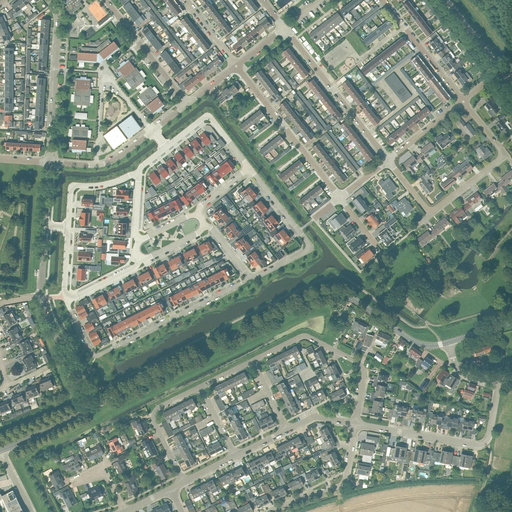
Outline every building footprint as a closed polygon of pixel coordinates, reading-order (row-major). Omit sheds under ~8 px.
[(21,9),(26,5),(21,0),(19,0),(16,3),(21,9)] [(32,9),(28,3),(30,1),(29,0),(21,0),(26,5),(30,11),(32,9)] [(58,0),(63,6),(64,6),(70,15),(71,14),(82,5),(83,5),(78,0),(81,0),(58,0)] [(100,0),(97,0),(91,5),(101,18),(109,12),(100,0)] [(127,12),(132,7),(131,5),(134,3),(131,0),(129,2),(127,4),(123,7),(127,12)] [(205,9),(211,5),(206,0),(201,4),(205,9)] [(248,8),(254,4),(250,0),(248,0),(244,3),(248,8)] [(354,8),(359,4),(355,0),(353,0),(350,3),(354,8)] [(172,10),(177,6),(173,1),(168,5),(172,10)] [(406,11),(412,6),(408,1),(402,6),(406,11)] [(21,9),(16,3),(11,6),(13,8),(10,11),(14,16),(17,14),(18,14),(20,13),(18,11),(21,9)] [(354,8),(350,3),(344,7),(349,12),(351,10),(353,13),(356,11),(354,8)] [(253,14),(254,13),(258,10),(254,4),(248,8),(253,14)] [(209,14),(215,10),(211,5),(205,9),(209,14)] [(138,10),(134,6),(132,7),(127,12),(131,17),(139,10),(138,10)] [(176,15),(177,14),(181,11),(177,6),(172,10),(176,15)] [(411,16),(416,12),(412,6),(406,11),(411,16)] [(349,12),(344,7),(339,11),(343,16),(346,14),(348,17),(351,15),(349,12)] [(134,21),(140,17),(138,14),(140,12),(139,10),(131,17),(134,21)] [(213,19),(219,15),(215,10),(209,14),(213,19)] [(415,21),(420,17),(416,12),(411,16),(415,21)] [(338,24),(343,20),(337,13),(332,16),(338,24)] [(99,26),(109,18),(111,17),(109,14),(97,23),(99,26)] [(138,26),(142,23),(144,22),(143,21),(146,20),(142,15),(140,17),(134,21),(138,26)] [(217,24),(223,20),(219,15),(213,19),(217,24)] [(334,28),(338,24),(332,16),(328,20),(334,28)] [(162,23),(156,17),(152,20),(154,23),(156,22),(159,26),(159,25),(162,23)] [(184,26),(190,22),(185,17),(180,21),(184,26)] [(419,26),(424,22),(420,17),(415,21),(419,26)] [(47,20),(47,18),(43,18),(43,19),(41,19),(41,27),(49,27),(49,20),(47,20)] [(227,21),(225,19),(223,20),(217,24),(221,30),(227,25),(225,23),(227,21)] [(271,25),(267,20),(263,23),(261,21),(259,22),(265,30),(271,25)] [(329,32),(334,28),(328,20),(323,24),(329,32)] [(387,30),(392,26),(388,20),(383,24),(387,30)] [(188,31),(194,27),(190,22),(184,26),(188,31)] [(259,34),(265,30),(259,22),(259,23),(258,24),(259,26),(255,29),(259,34)] [(423,31),(428,27),(424,22),(419,26),(423,31)] [(324,35),(329,32),(323,24),(318,28),(324,35)] [(382,34),(387,30),(383,24),(378,28),(382,34)] [(226,35),(229,32),(231,31),(227,25),(221,30),(226,35)] [(6,27),(0,30),(0,32),(1,36),(9,33),(11,32),(9,26),(6,27)] [(146,36),(152,31),(148,26),(142,31),(146,36)] [(192,36),(198,32),(194,27),(188,31),(192,36)] [(255,29),(253,27),(248,31),(254,39),(259,34),(255,29)] [(372,42),(377,38),(373,33),(373,32),(369,27),(365,30),(368,33),(366,35),(368,37),(372,42)] [(427,37),(432,32),(428,27),(423,31),(427,37)] [(319,39),(324,35),(318,28),(313,31),(319,39)] [(377,38),(382,34),(378,28),(373,32),(373,33),(377,38)] [(150,41),(156,36),(152,31),(146,36),(150,41)] [(244,38),(248,43),(254,39),(248,31),(245,33),(247,36),(244,38)] [(315,43),(319,39),(313,31),(309,35),(315,43)] [(196,41),(202,37),(198,32),(192,36),(196,41)] [(7,43),(12,41),(9,33),(1,36),(4,42),(6,41),(7,43)] [(236,40),(233,35),(231,33),(225,38),(227,40),(230,38),(234,43),(230,45),(236,52),(242,48),(236,40)] [(429,43),(433,48),(439,44),(436,39),(439,36),(437,34),(434,36),(431,38),(433,41),(429,43)] [(153,46),(160,41),(156,36),(150,41),(153,46)] [(242,48),(248,43),(244,38),(242,36),(239,38),(236,40),(242,48)] [(200,47),(206,42),(202,37),(196,41),(198,44),(196,46),(198,49),(200,47)] [(367,46),(372,42),(368,37),(366,38),(362,41),(367,46)] [(401,47),(402,46),(406,43),(402,38),(397,42),(401,47)] [(111,43),(108,39),(98,47),(99,48),(97,50),(94,49),(94,48),(81,47),(81,53),(78,52),(77,62),(96,63),(95,63),(95,61),(100,61),(104,58),(105,59),(105,60),(119,49),(114,41),(111,43)] [(176,42),(175,40),(170,44),(173,47),(175,46),(178,49),(180,47),(176,42)] [(447,40),(444,42),(451,51),(453,49),(447,40)] [(157,51),(161,48),(164,46),(160,41),(153,46),(157,51)] [(442,41),(439,44),(433,48),(437,54),(441,51),(443,54),(449,49),(447,47),(442,41)] [(204,52),(206,51),(210,48),(206,42),(200,47),(204,52)] [(396,51),(401,47),(397,42),(391,46),(396,51)] [(390,55),(396,51),(391,46),(386,50),(390,55)] [(287,57),(292,53),(288,48),(283,52),(287,57)] [(164,60),(170,55),(171,55),(167,49),(164,51),(160,55),(164,60)] [(445,56),(441,59),(445,64),(454,57),(450,52),(451,52),(449,49),(443,54),(445,56)] [(385,59),(390,55),(386,50),(381,54),(385,59)] [(291,63),(296,58),(292,53),(287,57),(291,63)] [(380,63),(385,59),(381,54),(376,58),(380,63)] [(168,65),(175,59),(171,55),(170,55),(164,60),(168,65)] [(218,58),(216,55),(213,58),(215,61),(212,63),(216,68),(223,63),(218,58)] [(416,66),(421,62),(417,57),(412,61),(416,66)] [(455,65),(453,62),(456,60),(454,57),(445,64),(449,69),(453,67),(455,69),(461,64),(464,62),(462,60),(455,65)] [(295,68),(300,64),(296,58),(291,63),(295,68)] [(371,62),(375,67),(380,63),(376,58),(371,62)] [(172,69),(179,64),(175,59),(168,65),(172,69)] [(135,68),(128,60),(125,62),(124,61),(122,63),(142,88),(143,87),(142,86),(144,84),(143,82),(146,80),(144,78),(146,76),(141,70),(139,72),(136,68),(135,68)] [(46,70),(46,63),(38,62),(38,70),(40,70),(40,72),(43,72),(43,70),(46,70)] [(371,62),(366,66),(370,71),(372,74),(377,70),(375,67),(371,62)] [(420,71),(425,67),(421,62),(416,66),(420,71)] [(142,88),(122,63),(119,65),(120,66),(117,68),(124,77),(123,78),(127,82),(124,84),(129,90),(131,88),(133,90),(136,88),(137,90),(140,88),(141,89),(142,88)] [(211,72),(216,68),(212,63),(207,67),(211,72)] [(176,74),(179,71),(182,69),(179,64),(172,69),(176,74)] [(299,73),(304,69),(300,64),(295,68),(297,70),(294,72),(296,75),(299,73)] [(461,64),(455,69),(457,71),(453,74),(457,79),(463,75),(459,69),(462,67),(461,64)] [(207,67),(205,65),(199,69),(201,72),(201,71),(205,77),(211,72),(207,67)] [(365,75),(370,71),(366,66),(361,70),(365,75)] [(424,76),(429,72),(425,67),(420,71),(424,76)] [(303,78),(304,77),(308,74),(304,69),(299,73),(303,78)] [(259,79),(264,75),(260,70),(255,74),(259,79)] [(200,81),(205,77),(201,71),(201,72),(195,76),(200,81)] [(428,82),(433,77),(429,72),(424,76),(428,82)] [(463,75),(457,79),(461,85),(465,82),(467,84),(472,80),(471,78),(466,72),(463,75)] [(297,86),(301,82),(295,74),(291,77),(297,86)] [(193,78),(191,75),(188,78),(194,86),(200,81),(195,76),(193,78)] [(263,85),(268,80),(264,75),(259,79),(263,85)] [(37,85),(45,86),(45,78),(43,78),(43,77),(37,77),(37,83),(37,85)] [(82,105),(83,77),(80,77),(80,78),(76,78),(76,89),(75,89),(74,94),(71,94),(71,102),(74,102),(74,105),(77,105),(77,107),(81,108),(81,105),(82,105)] [(93,103),(93,96),(90,96),(91,90),(90,90),(90,79),(86,79),(86,77),(83,77),(82,105),(82,108),(86,108),(86,106),(90,106),(90,103),(93,103)] [(432,87),(437,83),(433,77),(428,82),(432,87)] [(188,78),(182,83),(188,90),(194,86),(189,80),(188,78)] [(311,89),(317,85),(313,79),(307,84),(311,89)] [(267,90),(272,86),(268,80),(263,85),(267,90)] [(346,90),(351,86),(347,80),(342,85),(346,90)] [(232,96),(238,91),(237,90),(241,86),(237,81),(232,84),(233,85),(228,90),(232,96)] [(436,92),(441,88),(437,83),(432,87),(436,92)] [(315,94),(321,90),(317,85),(311,89),(315,94)] [(152,88),(150,86),(147,88),(146,86),(143,88),(143,87),(142,88),(160,111),(162,109),(161,108),(164,106),(158,97),(159,96),(157,94),(159,92),(154,86),(152,88)] [(271,95),(276,91),(272,86),(267,90),(271,95)] [(350,95),(355,91),(351,86),(346,90),(350,95)] [(160,111),(142,88),(141,89),(142,90),(139,92),(140,94),(138,96),(139,98),(137,100),(142,106),(144,104),(146,106),(147,106),(153,114),(157,112),(158,113),(160,111)] [(228,100),(233,96),(232,96),(228,90),(227,88),(221,93),(222,94),(217,98),(220,102),(221,103),(226,99),(227,99),(228,100)] [(440,97),(445,93),(441,88),(436,92),(440,97)] [(319,99),(325,95),(321,90),(315,94),(319,99)] [(275,100),(279,97),(280,96),(276,91),(271,95),(275,100)] [(354,100),(359,96),(355,91),(350,95),(354,100)] [(444,102),(449,98),(445,93),(440,97),(444,102)] [(323,104),(329,100),(325,95),(319,99),(323,104)] [(358,105),(363,101),(359,96),(354,100),(358,105)] [(492,116),(496,113),(499,111),(494,104),(495,103),(490,96),(485,100),(488,103),(486,105),(490,111),(488,112),(492,116)] [(307,101),(305,102),(308,106),(309,108),(311,106),(313,104),(312,103),(309,99),(307,101)] [(283,102),(279,106),(283,111),(289,106),(287,104),(289,103),(286,100),(285,101),(283,102)] [(328,109),(333,105),(329,100),(323,104),(328,109)] [(362,110),(367,106),(363,101),(358,105),(362,110)] [(287,116),(293,112),(291,109),(293,107),(291,104),(291,105),(283,111),(287,116)] [(332,115),(337,110),(333,105),(328,109),(332,115)] [(366,115),(371,111),(367,106),(362,110),(366,115)] [(425,117),(430,113),(426,107),(421,111),(425,117)] [(259,119),(260,119),(264,115),(260,110),(255,114),(259,119)] [(334,121),(337,119),(341,115),(337,110),(332,115),(329,116),(332,119),(334,121)] [(370,121),(375,116),(371,111),(366,115),(370,121)] [(420,121),(425,117),(421,111),(416,115),(420,121)] [(291,121),(297,117),(293,112),(287,116),(291,121)] [(500,116),(496,119),(499,123),(496,124),(504,134),(510,130),(504,123),(506,122),(504,119),(506,117),(505,115),(504,113),(501,116),(500,115),(500,116)] [(254,123),(259,119),(255,114),(249,118),(254,123)] [(141,128),(131,115),(126,119),(119,125),(117,127),(117,126),(110,132),(109,131),(104,136),(113,149),(119,145),(119,144),(126,139),(128,137),(128,138),(135,132),(141,128)] [(415,125),(420,121),(416,115),(411,119),(415,125)] [(374,126),(379,122),(375,116),(370,121),(374,126)] [(295,126),(301,122),(297,117),(291,121),(295,126)] [(248,127),(254,123),(249,118),(244,122),(248,127)] [(408,121),(406,118),(403,120),(406,123),(410,129),(415,125),(411,119),(408,121)] [(342,132),(344,131),(344,130),(349,126),(345,121),(340,125),(342,128),(340,130),(342,132)] [(465,125),(462,121),(458,125),(461,129),(464,132),(469,139),(472,136),(475,133),(468,123),(465,125)] [(42,129),(42,123),(35,122),(34,130),(40,130),(40,129),(42,129)] [(243,132),(248,127),(244,122),(239,126),(243,132)] [(299,131),(305,127),(301,122),(295,126),(299,131)] [(405,133),(410,129),(406,123),(401,127),(405,133)] [(79,127),(79,124),(76,124),(76,126),(72,126),(72,129),(69,129),(68,136),(71,137),(71,140),(72,140),(72,151),(76,151),(76,152),(79,153),(80,127),(79,127)] [(85,127),(85,125),(81,125),(81,127),(80,127),(79,153),(81,153),(82,151),(86,151),(86,141),(87,141),(88,138),(91,138),(91,130),(88,130),(88,127),(85,127)] [(345,138),(348,136),(353,131),(349,126),(344,130),(344,131),(346,133),(343,136),(345,138)] [(303,136),(309,132),(305,127),(299,131),(303,136)] [(400,137),(405,133),(401,127),(395,131),(400,137)] [(352,141),(357,137),(353,131),(348,136),(352,141)] [(394,141),(400,137),(395,131),(390,136),(394,141)] [(308,142),(311,138),(313,137),(309,132),(303,136),(308,142)] [(204,133),(199,137),(202,141),(206,146),(206,145),(210,142),(211,143),(215,140),(211,134),(207,137),(204,133)] [(332,140),(326,133),(319,138),(321,141),(326,137),(330,142),(332,140)] [(456,138),(452,133),(449,136),(447,134),(443,137),(441,135),(435,139),(440,146),(442,149),(449,143),(456,138)] [(279,144),(284,140),(279,135),(274,139),(279,144)] [(389,145),(394,141),(390,136),(385,140),(389,145)] [(357,137),(352,141),(356,146),(362,142),(357,137)] [(220,138),(217,141),(222,148),(225,145),(220,138)] [(273,149),(279,144),(274,139),(269,143),(273,149)] [(195,140),(191,143),(194,147),(198,152),(202,149),(203,150),(207,146),(206,145),(206,146),(202,141),(199,144),(195,140)] [(360,151),(366,147),(362,142),(356,146),(360,151)] [(273,149),(269,143),(264,147),(268,153),(273,149)] [(316,153),(321,148),(317,143),(312,147),(316,153)] [(422,160),(429,155),(428,153),(435,148),(434,148),(430,143),(420,151),(422,153),(419,156),(422,160)] [(481,145),(479,143),(472,148),(474,151),(476,149),(479,154),(481,155),(484,159),(491,154),(488,149),(486,151),(481,145),(482,145),(481,145)] [(187,146),(182,150),(186,154),(189,159),(190,158),(194,155),(194,156),(198,153),(199,153),(198,152),(194,147),(190,150),(187,146)] [(263,157),(268,153),(264,147),(259,151),(263,157)] [(370,152),(366,147),(360,151),(364,156),(370,152)] [(320,158),(325,153),(321,148),(316,153),(320,158)] [(368,161),(374,157),(370,152),(364,156),(368,161)] [(179,153),(174,156),(177,161),(181,165),(185,162),(186,163),(190,160),(190,159),(190,158),(189,159),(186,154),(182,157),(179,153)] [(324,163),(330,159),(325,153),(320,158),(324,163)] [(422,160),(419,156),(415,159),(413,156),(403,164),(407,170),(408,169),(412,175),(414,173),(415,172),(412,168),(415,166),(422,160)] [(170,159),(166,163),(169,167),(173,172),(173,171),(177,168),(178,169),(182,166),(181,165),(177,161),(174,163),(170,159)] [(328,168),(334,164),(330,159),(324,163),(328,168)] [(229,160),(225,163),(230,170),(234,167),(229,160)] [(298,170),(299,169),(303,165),(299,160),(294,164),(298,170)] [(459,164),(452,169),(454,172),(457,176),(461,174),(462,176),(472,168),(469,164),(468,163),(466,160),(460,165),(459,164)] [(230,170),(225,163),(223,161),(219,165),(220,167),(226,174),(230,170)] [(293,174),(298,170),(294,164),(289,168),(293,174)] [(338,169),(334,164),(328,168),(332,173),(338,169)] [(162,166),(157,169),(161,174),(164,178),(165,178),(169,175),(169,176),(173,173),(174,172),(173,171),(173,172),(169,167),(165,170),(162,166)] [(216,170),(221,177),(226,174),(220,167),(216,170)] [(336,178),(342,174),(340,172),(343,169),(341,167),(338,169),(332,173),(336,178)] [(288,178),(293,174),(289,168),(284,172),(288,178)] [(217,180),(221,177),(216,170),(212,173),(217,180)] [(503,181),(499,183),(506,192),(508,190),(505,186),(510,183),(508,181),(511,178),(511,170),(511,171),(511,170),(501,178),(503,181)] [(210,171),(203,177),(207,182),(210,180),(213,184),(217,180),(212,173),(210,171)] [(154,172),(149,176),(152,180),(152,181),(154,183),(154,182),(156,185),(160,181),(162,184),(166,181),(166,180),(165,178),(164,178),(161,174),(157,176),(154,172)] [(283,182),(288,178),(284,172),(279,177),(283,182)] [(445,190),(455,182),(453,179),(457,176),(454,172),(447,178),(448,179),(441,184),(445,190)] [(427,194),(432,190),(430,187),(431,185),(427,180),(430,178),(426,173),(423,175),(418,179),(421,183),(419,184),(427,194)] [(340,183),(346,179),(342,174),(336,178),(340,183)] [(196,182),(198,184),(203,191),(208,188),(205,184),(207,182),(203,177),(196,182)] [(397,188),(388,178),(383,182),(382,180),(378,183),(381,187),(383,189),(388,195),(386,197),(388,200),(393,196),(391,193),(397,188)] [(494,184),(483,192),(487,196),(488,197),(494,192),(495,194),(500,190),(503,194),(506,192),(499,183),(495,186),(494,184)] [(199,194),(203,191),(198,184),(194,187),(199,194)] [(199,194),(194,187),(192,185),(188,189),(189,191),(195,198),(199,194)] [(318,195),(319,194),(323,191),(319,185),(314,189),(318,195)] [(151,186),(147,190),(152,197),(158,194),(151,186)] [(245,197),(253,191),(249,186),(244,190),(242,187),(237,192),(239,194),(241,193),(245,197)] [(352,201),(361,213),(368,207),(360,196),(364,192),(361,188),(353,194),(356,198),(352,201)] [(313,199),(318,195),(314,189),(309,193),(313,199)] [(128,199),(129,191),(125,191),(125,190),(120,190),(117,190),(116,198),(114,198),(114,201),(121,202),(121,199),(128,199)] [(189,191),(185,194),(191,201),(195,198),(189,191)] [(248,206),(254,202),(252,200),(256,196),(253,191),(245,197),(248,202),(246,203),(248,206)] [(313,199),(309,193),(303,198),(308,203),(310,206),(315,202),(313,199)] [(471,213),(475,210),(474,209),(482,203),(480,202),(482,200),(480,197),(477,193),(467,201),(469,203),(465,206),(471,213)] [(191,201),(185,194),(181,198),(183,201),(186,205),(191,201)] [(171,199),(172,202),(177,210),(182,207),(179,203),(183,201),(181,198),(179,195),(171,199)] [(82,198),(81,205),(89,206),(89,209),(90,209),(101,210),(104,210),(105,196),(100,196),(99,205),(92,204),(93,199),(89,199),(89,198),(86,198),(86,199),(83,199),(82,198)] [(302,207),(308,203),(303,198),(298,202),(302,207)] [(408,200),(407,201),(404,198),(398,203),(395,200),(390,204),(392,207),(394,206),(401,213),(403,212),(405,214),(413,209),(409,204),(410,203),(408,200)] [(254,202),(248,206),(251,209),(252,207),(256,212),(264,206),(260,201),(256,204),(254,202)] [(172,212),(167,202),(162,204),(167,214),(172,212)] [(167,202),(172,212),(177,210),(172,202),(168,204),(167,202)] [(157,207),(158,209),(162,217),(167,214),(162,204),(157,207)] [(386,207),(392,213),(395,211),(390,204),(386,207)] [(217,220),(226,212),(221,205),(215,209),(217,211),(213,215),(217,220)] [(259,216),(258,218),(260,220),(265,216),(263,214),(267,210),(264,206),(256,212),(259,216)] [(471,213),(465,206),(461,209),(459,206),(449,214),(457,224),(463,220),(463,219),(467,216),(472,216),(473,216),(471,213)] [(113,214),(113,218),(119,219),(119,215),(127,216),(127,212),(128,212),(128,208),(127,208),(116,207),(116,215),(113,214)] [(373,213),(375,211),(373,208),(367,213),(369,215),(365,218),(368,221),(367,222),(370,226),(371,225),(373,228),(376,226),(377,226),(378,226),(377,225),(380,223),(373,213)] [(153,211),(157,219),(162,217),(158,209),(153,211)] [(152,222),(157,219),(153,211),(148,214),(147,212),(145,213),(147,219),(150,217),(152,222)] [(88,213),(80,212),(80,216),(79,216),(79,220),(80,221),(80,225),(88,225),(88,213)] [(226,212),(217,220),(220,224),(225,221),(227,223),(232,219),(230,216),(226,212)] [(346,220),(341,213),(336,217),(334,215),(327,220),(331,226),(333,224),(337,228),(346,220)] [(265,216),(260,220),(265,227),(275,220),(271,215),(267,219),(265,216)] [(397,221),(393,216),(383,225),(386,229),(378,235),(387,246),(395,240),(389,233),(392,230),(389,227),(397,221)] [(436,235),(443,230),(442,229),(449,223),(445,218),(435,226),(436,228),(433,231),(436,235)] [(228,226),(224,229),(226,232),(227,234),(227,233),(228,234),(236,228),(237,226),(234,222),(232,219),(227,223),(228,226)] [(116,226),(116,230),(118,231),(118,234),(126,234),(127,223),(125,223),(125,221),(118,220),(118,223),(119,223),(119,226),(116,226)] [(275,220),(265,227),(271,235),(276,230),(274,228),(279,225),(275,220)] [(344,226),(339,230),(341,232),(342,231),(348,238),(355,232),(350,225),(346,228),(344,226)] [(236,235),(238,237),(243,233),(241,231),(239,232),(236,228),(228,234),(231,239),(236,235)] [(273,237),(275,236),(278,240),(286,234),(282,229),(278,233),(276,230),(271,235),(273,237)] [(87,233),(79,233),(79,236),(78,236),(78,241),(79,241),(89,242),(90,237),(92,237),(92,234),(94,234),(95,230),(87,230),(87,233)] [(436,235),(433,231),(429,234),(427,231),(417,239),(420,243),(423,246),(426,244),(425,242),(428,240),(429,241),(436,235)] [(235,243),(239,248),(249,240),(243,233),(238,237),(240,240),(235,243)] [(286,234),(278,240),(282,245),(280,246),(282,249),(287,245),(285,242),(290,239),(286,234)] [(355,251),(365,244),(359,237),(354,241),(352,239),(346,244),(348,246),(350,245),(355,251)] [(249,252),(254,248),(252,245),(250,246),(247,242),(249,241),(249,240),(239,248),(243,253),(247,249),(249,252)] [(109,245),(109,251),(117,251),(118,248),(125,249),(125,241),(113,241),(113,246),(109,245)] [(204,244),(209,254),(208,252),(213,249),(214,251),(219,249),(212,241),(209,243),(209,241),(204,244)] [(198,252),(201,258),(209,254),(204,244),(199,246),(201,251),(198,252)] [(246,258),(250,262),(258,256),(254,252),(256,250),(260,247),(258,245),(257,245),(254,248),(249,252),(251,254),(246,258)] [(78,251),(77,260),(89,261),(90,252),(93,252),(93,249),(85,248),(85,252),(78,251)] [(193,249),(188,251),(194,261),(201,258),(198,252),(196,253),(193,249)] [(355,255),(355,256),(355,255),(358,259),(360,257),(364,263),(371,258),(373,257),(374,256),(373,255),(374,254),(372,251),(371,252),(368,249),(364,252),(363,250),(363,249),(355,255)] [(194,261),(188,251),(183,254),(186,258),(183,260),(186,265),(189,264),(188,262),(192,259),(193,262),(194,261)] [(280,251),(275,255),(279,260),(283,256),(280,251)] [(124,262),(124,257),(118,257),(118,254),(107,253),(106,260),(108,260),(111,260),(111,264),(119,265),(119,262),(124,262)] [(186,265),(183,260),(180,261),(178,256),(173,259),(177,267),(182,265),(183,267),(186,265)] [(258,256),(250,262),(254,267),(258,264),(262,268),(267,264),(263,259),(261,261),(258,256)] [(168,267),(171,273),(173,272),(172,269),(177,267),(173,259),(168,261),(171,266),(168,267)] [(171,273),(168,267),(165,269),(163,264),(158,267),(163,277),(171,273)] [(77,269),(77,279),(85,280),(85,269),(89,269),(90,266),(83,265),(82,269),(77,269)] [(163,277),(158,267),(153,269),(155,274),(153,275),(156,281),(163,277)] [(225,267),(220,269),(225,279),(230,277),(225,267)] [(220,282),(225,279),(220,269),(221,271),(216,274),(220,282)] [(150,276),(148,272),(143,274),(148,284),(156,281),(153,275),(150,276)] [(148,284),(143,274),(138,277),(140,281),(137,283),(140,288),(143,287),(142,285),(147,282),(148,285),(148,284)] [(216,284),(220,282),(216,274),(212,276),(216,284)] [(211,286),(216,284),(212,276),(207,278),(211,286)] [(206,289),(211,286),(207,278),(202,281),(206,289)] [(128,282),(132,290),(136,288),(138,290),(140,288),(137,283),(135,284),(133,279),(128,282)] [(197,283),(196,281),(191,284),(192,286),(196,294),(201,291),(197,283)] [(201,291),(206,289),(202,281),(197,283),(201,291)] [(125,289),(122,290),(125,296),(128,295),(133,292),(132,290),(128,282),(123,284),(125,289)] [(192,296),(196,294),(192,286),(187,288),(192,296)] [(117,287),(112,290),(116,298),(118,300),(126,298),(125,296),(122,290),(120,292),(117,287)] [(187,299),(192,296),(187,288),(183,291),(187,299)] [(107,298),(110,304),(113,302),(112,300),(116,298),(112,290),(107,292),(110,297),(107,298)] [(177,303),(182,301),(178,293),(177,291),(172,293),(177,303)] [(182,301),(187,299),(183,291),(178,293),(182,301)] [(172,306),(177,303),(172,293),(172,294),(173,296),(168,298),(167,296),(164,297),(167,303),(170,302),(172,306)] [(102,295),(97,297),(101,305),(102,307),(110,304),(107,298),(104,299),(102,295)] [(101,305),(97,297),(92,300),(95,304),(92,306),(95,311),(98,310),(96,308),(101,305)] [(85,310),(83,306),(89,303),(87,298),(78,302),(80,306),(75,308),(78,314),(85,310)] [(161,302),(156,304),(160,312),(165,310),(163,305),(166,304),(163,298),(160,299),(161,302)] [(155,314),(160,312),(156,304),(151,306),(155,314)] [(150,317),(155,314),(151,306),(146,309),(150,317)] [(8,310),(7,308),(5,309),(6,311),(0,314),(0,315),(2,319),(5,318),(6,320),(14,315),(11,309),(8,310)] [(146,319),(150,317),(146,309),(142,311),(146,319)] [(85,310),(78,314),(81,319),(86,317),(87,320),(96,316),(93,311),(87,314),(85,310)] [(141,322),(146,319),(142,311),(137,314),(141,322)] [(132,316),(136,324),(141,322),(137,314),(132,316)] [(7,329),(15,325),(18,323),(14,315),(6,320),(7,322),(4,324),(7,329)] [(96,316),(87,320),(89,323),(84,325),(87,331),(92,329),(100,325),(100,324),(94,328),(92,324),(98,320),(96,316)] [(131,327),(136,324),(132,316),(127,319),(131,327)] [(126,329),(131,327),(127,319),(122,321),(126,329)] [(366,334),(369,327),(366,326),(358,322),(359,321),(355,319),(351,327),(355,328),(355,329),(354,332),(358,333),(359,331),(363,333),(361,335),(364,337),(366,334)] [(121,331),(126,329),(122,321),(117,323),(121,331)] [(117,334),(121,331),(117,323),(113,326),(117,334)] [(342,332),(346,326),(341,323),(337,329),(342,332)] [(10,336),(18,332),(15,325),(7,329),(3,331),(6,335),(9,334),(10,336)] [(100,325),(92,329),(93,332),(89,334),(91,340),(98,336),(96,333),(103,329),(100,325)] [(369,335),(374,326),(372,325),(371,328),(369,327),(366,334),(361,350),(365,351),(366,346),(369,347),(373,336),(369,335)] [(112,336),(117,334),(113,326),(108,328),(107,326),(104,328),(107,333),(109,332),(112,336)] [(376,339),(375,341),(382,345),(383,342),(386,344),(390,337),(379,331),(375,339),(376,339)] [(11,345),(14,343),(22,339),(18,332),(10,336),(11,338),(8,340),(11,345)] [(98,336),(91,340),(94,346),(99,343),(101,346),(109,342),(107,337),(100,340),(98,336)] [(21,348),(29,344),(26,337),(22,339),(14,343),(17,348),(20,346),(21,348)] [(397,343),(395,345),(399,347),(403,350),(404,348),(403,347),(403,346),(406,342),(400,338),(397,342),(396,342),(397,343)] [(359,350),(362,343),(357,340),(354,347),(359,350)] [(22,357),(30,353),(29,353),(33,351),(29,344),(21,348),(22,351),(19,352),(22,357)] [(476,356),(493,350),(491,344),(473,351),(476,356)] [(296,346),(290,349),(294,357),(296,360),(299,359),(297,355),(300,354),(298,351),(296,346)] [(309,355),(310,354),(314,352),(311,346),(306,349),(308,353),(309,355)] [(421,364),(423,361),(419,358),(422,354),(412,347),(409,351),(412,354),(410,357),(416,362),(417,361),(417,362),(415,366),(418,368),(421,364)] [(288,360),(294,357),(290,349),(284,353),(288,360)] [(316,360),(320,357),(323,356),(320,350),(313,354),(316,360)] [(33,360),(30,353),(22,357),(18,359),(21,364),(24,362),(25,365),(33,360)] [(284,366),(286,365),(284,361),(288,360),(284,353),(279,355),(282,362),(284,366)] [(278,369),(280,368),(279,364),(282,362),(279,355),(273,358),(273,359),(276,365),(278,369)] [(327,365),(326,362),(323,356),(320,357),(316,360),(312,362),(314,365),(317,363),(319,366),(320,365),(321,368),(327,365)] [(428,367),(429,366),(432,362),(426,357),(423,361),(421,364),(427,368),(428,366),(428,367)] [(270,368),(275,366),(276,365),(273,359),(273,358),(267,361),(270,368)] [(26,373),(37,367),(35,363),(33,360),(25,365),(26,367),(23,368),(26,373)] [(301,371),(307,368),(304,363),(298,366),(301,371)] [(329,373),(337,369),(334,364),(329,366),(327,368),(329,373)] [(295,374),(297,373),(301,371),(298,366),(292,369),(293,371),(295,374)] [(340,376),(337,369),(329,373),(326,375),(327,377),(331,376),(333,379),(332,380),(333,382),(334,382),(339,379),(338,377),(340,376)] [(443,387),(445,384),(448,379),(446,377),(449,373),(443,369),(440,373),(437,377),(441,381),(439,384),(443,387)] [(318,379),(323,376),(321,370),(315,373),(318,379)] [(387,375),(388,372),(380,371),(380,374),(378,374),(378,377),(374,376),(374,377),(373,382),(384,383),(386,384),(386,381),(387,381),(388,375),(387,375)] [(241,383),(243,382),(248,380),(244,372),(238,376),(241,383)] [(48,388),(51,387),(56,385),(51,373),(46,375),(47,378),(44,379),(48,388)] [(295,383),(301,381),(298,375),(292,378),(295,383)] [(454,389),(456,384),(459,380),(457,379),(451,375),(448,379),(445,384),(451,388),(451,387),(454,389)] [(236,385),(241,383),(238,376),(232,378),(236,385)] [(42,380),(41,377),(36,379),(36,381),(37,381),(41,391),(48,388),(44,379),(42,380)] [(313,385),(318,382),(316,377),(310,380),(313,385)] [(232,392),(234,391),(232,387),(236,385),(232,378),(227,381),(230,388),(232,392)] [(307,388),(313,385),(310,380),(304,383),(307,388)] [(424,391),(426,389),(429,384),(425,380),(419,388),(424,391)] [(41,393),(41,391),(37,381),(36,381),(32,383),(33,386),(30,387),(34,396),(41,393)] [(226,395),(228,394),(227,390),(230,388),(227,381),(221,384),(226,395)] [(298,389),(303,386),(301,381),(295,383),(298,389)] [(279,391),(281,390),(287,387),(284,382),(281,383),(276,385),(279,391)] [(340,399),(346,396),(342,389),(345,387),(343,382),(339,383),(340,385),(338,386),(340,390),(336,391),(340,399)] [(385,392),(386,386),(384,386),(384,383),(373,382),(373,386),(376,387),(375,390),(385,392)] [(334,388),(333,385),(332,383),(330,384),(334,392),(330,394),(334,402),(340,399),(336,391),(334,388)] [(464,390),(463,395),(472,398),(475,385),(469,383),(468,386),(466,386),(464,390)] [(215,387),(219,395),(220,398),(221,398),(226,395),(221,384),(215,387)] [(28,388),(27,385),(22,387),(22,389),(26,399),(34,396),(30,387),(28,388)] [(288,391),(287,387),(281,390),(279,391),(282,397),(293,392),(292,389),(288,391)] [(26,399),(22,389),(18,391),(19,394),(16,395),(20,404),(27,401),(26,399)] [(249,397),(255,394),(252,389),(248,391),(246,392),(249,397)] [(320,400),(326,397),(324,393),(322,390),(316,393),(320,400)] [(384,397),(385,392),(375,390),(375,393),(371,392),(372,392),(371,397),(381,399),(383,400),(384,397)] [(243,400),(245,399),(249,397),(246,392),(240,395),(243,400)] [(285,403),(289,401),(296,397),(295,395),(294,394),(293,392),(282,397),(285,403)] [(14,396),(13,393),(8,395),(8,397),(12,407),(20,404),(16,395),(14,396)] [(314,403),(320,400),(316,393),(310,396),(312,399),(314,403)] [(13,409),(12,407),(8,397),(4,399),(5,402),(2,403),(5,412),(13,409)] [(298,401),(296,397),(289,401),(285,403),(288,409),(299,403),(300,403),(299,400),(298,401)] [(382,408),(383,402),(381,402),(381,399),(371,397),(370,402),(373,403),(373,406),(380,407),(381,407),(382,408)] [(189,400),(186,401),(190,409),(191,411),(194,410),(196,407),(196,406),(192,398),(191,399),(191,398),(188,399),(189,400)] [(259,408),(261,407),(265,405),(262,400),(256,403),(259,408)] [(184,412),(190,409),(186,401),(180,404),(184,412)] [(243,409),(244,409),(249,407),(246,401),(240,403),(243,409)] [(253,411),(259,408),(256,403),(251,406),(253,411)] [(291,415),(302,409),(299,403),(288,409),(291,415)] [(180,418),(182,417),(180,413),(184,412),(180,404),(174,407),(178,415),(180,418)] [(400,415),(402,406),(397,406),(397,405),(394,404),(393,407),(392,412),(392,417),(397,418),(397,414),(400,415)] [(380,412),(381,407),(380,407),(373,406),(372,408),(368,408),(369,408),(368,413),(374,414),(374,415),(382,416),(383,413),(380,412)] [(408,420),(409,410),(410,408),(407,407),(402,406),(400,415),(403,416),(402,419),(403,420),(403,419),(408,420)] [(174,421),(176,420),(174,416),(178,415),(174,407),(169,410),(172,417),(174,421)] [(418,409),(416,418),(419,418),(418,422),(423,423),(424,423),(427,408),(423,407),(422,410),(418,409)] [(227,415),(228,417),(235,413),(232,408),(229,409),(225,411),(223,412),(225,416),(227,415)] [(416,418),(418,409),(413,408),(413,410),(409,410),(408,420),(413,421),(413,417),(416,418)] [(163,413),(167,421),(168,424),(171,422),(169,419),(172,417),(169,410),(163,413)] [(435,424),(436,419),(437,415),(432,414),(432,413),(429,412),(429,416),(428,421),(427,426),(432,427),(433,423),(435,424)] [(237,417),(235,413),(228,417),(231,423),(238,419),(242,417),(240,415),(237,417)] [(268,417),(267,413),(265,413),(263,415),(263,416),(268,426),(274,423),(270,416),(268,417)] [(197,423),(203,420),(200,415),(194,417),(197,423)] [(443,429),(445,419),(442,418),(442,416),(437,415),(436,419),(435,424),(438,424),(438,428),(438,429),(438,428),(443,429)] [(262,429),(268,426),(263,416),(261,417),(261,418),(262,420),(259,422),(260,425),(262,429)] [(191,426),(193,425),(197,423),(194,417),(188,420),(190,423),(191,426)] [(452,424),(453,418),(448,417),(448,419),(445,419),(443,429),(448,430),(448,426),(451,427),(452,424)] [(458,432),(460,425),(460,421),(458,421),(458,419),(453,418),(452,424),(451,427),(454,427),(453,431),(454,431),(458,432)] [(458,432),(464,433),(464,429),(467,430),(469,421),(463,420),(464,418),(461,418),(460,421),(460,425),(458,432)] [(140,423),(138,419),(134,421),(132,422),(135,428),(136,427),(140,435),(148,431),(145,425),(146,424),(145,421),(140,423)] [(240,423),(238,419),(231,423),(233,429),(244,423),(243,421),(240,423)] [(474,435),(476,424),(473,424),(474,422),(469,421),(467,430),(470,430),(470,434),(474,435)] [(236,434),(243,431),(247,429),(246,427),(244,423),(233,429),(236,434)] [(207,434),(209,433),(213,431),(211,426),(205,429),(207,434)] [(192,435),(197,433),(194,427),(189,429),(192,435)] [(327,427),(319,431),(322,437),(330,433),(329,430),(328,427),(327,427)] [(201,437),(207,434),(205,429),(199,432),(201,437)] [(245,435),(244,432),(243,431),(236,434),(239,441),(250,435),(249,433),(245,435)] [(322,437),(320,438),(322,443),(325,442),(324,442),(332,438),(331,436),(332,436),(330,432),(330,433),(322,437)] [(176,443),(183,440),(180,434),(173,437),(176,443)] [(361,443),(360,448),(373,451),(374,444),(377,444),(378,438),(366,436),(366,439),(365,444),(361,443)] [(296,437),(293,439),(293,440),(298,450),(303,447),(307,446),(306,444),(304,440),(301,441),(299,437),(296,438),(296,437)] [(121,446),(116,438),(108,442),(113,452),(117,450),(118,453),(124,450),(122,446),(121,446)] [(325,442),(322,443),(325,449),(325,448),(326,449),(328,448),(335,444),(334,441),(335,441),(333,438),(332,438),(324,442),(325,442)] [(149,443),(147,439),(141,442),(143,446),(144,446),(149,457),(153,455),(157,453),(152,442),(149,443)] [(185,443),(183,440),(176,443),(179,449),(189,443),(192,442),(191,440),(188,441),(185,443)] [(290,440),(287,442),(292,451),(292,453),(298,450),(293,440),(291,441),(290,440)] [(216,452),(222,449),(219,442),(213,445),(216,452)] [(285,443),(282,445),(285,452),(288,451),(290,454),(288,454),(290,457),(294,455),(292,453),(292,451),(287,442),(285,443)] [(182,455),(189,451),(192,449),(189,443),(179,449),(182,455)] [(90,460),(103,454),(101,449),(99,444),(96,445),(97,447),(86,453),(88,456),(90,460)] [(399,458),(401,445),(396,444),(395,449),(391,448),(390,448),(389,456),(387,456),(386,459),(391,460),(392,457),(399,458)] [(210,455),(216,452),(213,445),(207,448),(210,455)] [(285,452),(282,445),(279,446),(276,447),(278,452),(275,454),(278,460),(282,459),(280,455),(285,452)] [(409,460),(409,456),(410,452),(405,451),(406,446),(401,445),(399,458),(409,460)] [(371,460),(373,451),(360,448),(359,453),(364,454),(363,459),(371,460)] [(419,458),(421,449),(416,448),(415,453),(410,452),(409,456),(409,460),(418,462),(419,458)] [(426,450),(421,449),(419,458),(418,462),(425,463),(425,464),(431,465),(433,456),(430,455),(425,455),(426,450)] [(435,461),(445,463),(447,450),(442,449),(441,454),(436,453),(435,461)] [(454,465),(455,462),(456,457),(451,456),(452,451),(447,450),(445,463),(454,465)] [(191,455),(189,451),(182,455),(184,460),(192,457),(195,455),(194,453),(191,455)] [(327,451),(320,455),(322,457),(323,457),(325,460),(328,458),(330,461),(333,459),(338,457),(336,454),(335,454),(334,452),(330,454),(329,454),(327,451)] [(268,453),(265,454),(265,455),(268,461),(269,462),(274,460),(275,462),(278,460),(275,454),(273,455),(271,452),(269,453),(268,453)] [(465,464),(467,454),(462,453),(461,457),(456,457),(455,462),(454,465),(465,467),(465,464)] [(476,460),(471,459),(472,455),(467,454),(465,464),(465,467),(474,469),(476,460)] [(77,469),(81,468),(78,463),(81,462),(79,457),(78,455),(74,458),(74,459),(67,463),(68,467),(71,471),(76,468),(77,469)] [(263,456),(259,457),(260,458),(263,463),(263,465),(269,462),(268,461),(265,455),(263,456)] [(119,473),(123,471),(126,470),(122,461),(124,460),(122,456),(114,459),(115,463),(116,465),(115,466),(119,473)] [(194,461),(192,457),(184,460),(187,467),(198,461),(197,459),(194,461)] [(333,459),(330,461),(330,462),(333,467),(340,463),(339,461),(339,460),(338,457),(333,459)] [(257,458),(254,460),(254,461),(257,466),(258,468),(263,465),(263,463),(260,458),(258,459),(257,458)] [(369,470),(371,460),(363,459),(362,464),(357,463),(356,468),(369,470)] [(258,468),(254,461),(252,462),(252,461),(248,463),(250,466),(249,466),(250,467),(247,468),(249,472),(250,474),(254,473),(253,471),(258,468)] [(160,465),(158,462),(152,465),(154,470),(156,469),(159,476),(161,480),(169,476),(168,475),(171,474),(168,469),(166,470),(163,464),(160,465)] [(305,475),(301,466),(298,468),(303,477),(304,480),(307,479),(309,482),(311,481),(312,482),(315,480),(311,472),(305,475)] [(322,472),(318,466),(314,468),(312,468),(310,469),(311,472),(315,480),(318,479),(318,478),(320,477),(319,474),(322,472)] [(239,468),(236,469),(236,470),(239,475),(240,477),(245,475),(246,477),(249,475),(248,473),(246,469),(243,470),(241,467),(239,468)] [(298,489),(301,487),(301,486),(303,485),(302,482),(304,480),(303,477),(298,468),(295,469),(298,475),(296,477),(297,479),(294,481),(298,489)] [(367,480),(369,470),(356,468),(355,473),(360,474),(359,478),(367,480)] [(233,470),(230,472),(230,473),(235,482),(240,480),(239,477),(240,477),(239,475),(236,470),(234,471),(233,470)] [(54,486),(59,484),(63,482),(58,471),(53,473),(49,475),(54,486)] [(228,473),(224,475),(225,475),(228,483),(234,480),(235,482),(230,473),(228,474),(228,473)] [(277,489),(281,497),(284,496),(284,495),(286,494),(284,489),(287,487),(284,483),(285,483),(280,473),(277,474),(281,484),(280,484),(279,487),(280,488),(277,489)] [(228,483),(225,475),(222,477),(222,476),(219,478),(220,481),(218,483),(221,489),(224,487),(223,485),(228,483)] [(135,484),(133,482),(135,481),(133,476),(126,480),(127,483),(125,484),(129,491),(128,492),(130,495),(138,491),(136,488),(138,487),(136,483),(135,484)] [(210,480),(207,482),(207,483),(211,490),(216,487),(217,490),(221,489),(218,483),(215,484),(212,480),(210,481),(210,480)] [(295,490),(298,489),(294,481),(288,484),(292,491),(294,490),(295,490)] [(204,483),(201,485),(205,493),(211,490),(207,483),(205,484),(204,483)] [(273,491),(272,490),(270,489),(267,483),(264,485),(269,494),(271,497),(273,496),(275,499),(278,498),(278,499),(281,497),(277,489),(273,491)] [(199,486),(196,488),(200,496),(202,499),(207,497),(205,493),(201,485),(199,487),(199,486)] [(264,506),(267,504),(267,503),(270,502),(268,498),(271,497),(269,494),(264,485),(261,486),(266,495),(260,498),(264,506)] [(91,489),(87,491),(92,500),(103,495),(99,487),(92,491),(91,489)] [(200,496),(196,488),(193,489),(190,491),(194,499),(200,496)] [(0,511),(0,499),(1,499),(2,498),(9,511),(23,511),(21,508),(19,504),(18,501),(16,497),(15,494),(13,490),(12,490),(7,493),(2,496),(1,495),(0,494),(0,511)] [(76,503),(69,490),(60,495),(61,498),(63,497),(66,502),(68,507),(64,509),(76,503)] [(253,498),(250,492),(248,493),(251,500),(254,507),(257,505),(258,508),(260,507),(261,507),(264,506),(260,498),(257,499),(256,497),(253,498)] [(246,511),(250,511),(253,511),(250,506),(249,503),(243,506),(246,511)]
